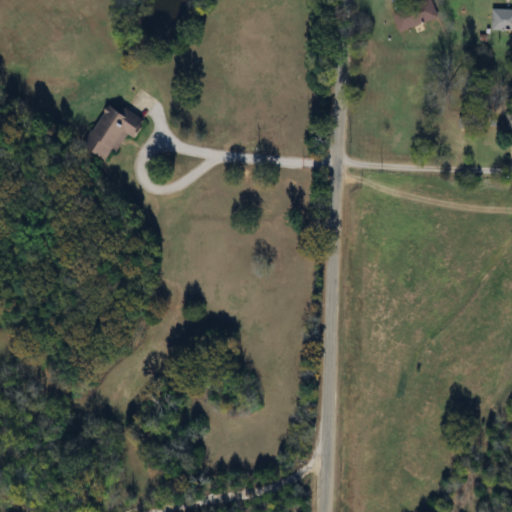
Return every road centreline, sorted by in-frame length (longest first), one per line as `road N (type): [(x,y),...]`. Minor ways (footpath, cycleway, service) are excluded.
road 1 (tertiary): [(343,0),(325,511)]
road 2 (residential): [(337,163),(511,168)]
